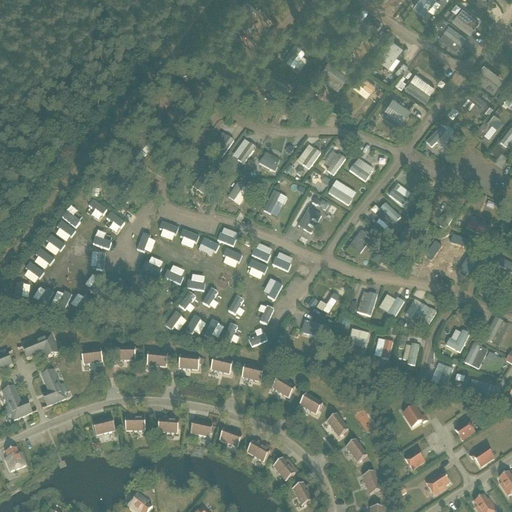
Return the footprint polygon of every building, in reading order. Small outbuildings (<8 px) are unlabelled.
[(417,0),(413,7),(420,12),(420,13),(423,15),(425,15),(428,11),(428,10),(428,9),(435,0),(417,0)] [(462,8),(457,15),(456,14),(452,20),(469,34),(479,21),(462,8)] [(451,11),(450,11),(446,16),(446,17),(450,20),(455,14),(451,11)] [(262,17),(262,18),(266,23),(270,20),(266,14),(262,17)] [(466,39),(448,25),(443,31),(444,32),(439,38),(456,51),(463,42),(464,42),(466,39)] [(332,40),(325,35),(321,40),(328,45),(332,40)] [(387,66),(402,47),(388,36),(373,55),(387,66)] [(295,43),(283,59),(294,67),(295,65),(300,69),(308,59),(303,55),(306,52),(295,43)] [(310,50),(314,53),(319,47),(314,44),(310,50)] [(338,89),(348,75),(347,75),(351,69),(344,64),(340,70),(328,61),(318,75),(338,89)] [(403,63),(399,68),(404,71),(404,72),(408,67),(403,63)] [(482,65),(473,78),(493,92),(502,79),(482,65)] [(268,74),(257,88),(272,99),(283,85),(268,74)] [(366,96),(375,84),(361,74),(352,86),(366,96)] [(425,103),(431,95),(429,94),(434,87),(415,74),(410,81),(405,88),(425,103)] [(395,85),(401,89),(406,83),(402,81),(405,77),(402,75),(395,85)] [(168,94),(184,107),(191,98),(175,85),(168,94)] [(378,88),(375,92),(380,96),(383,92),(378,88)] [(461,102),(478,115),(487,103),(470,90),(461,102)] [(502,102),(505,97),(500,93),(496,98),(502,102)] [(410,109),(401,103),(397,100),(393,97),(386,106),(385,105),(383,108),(385,109),(384,110),(388,112),(385,118),(397,125),(400,120),(402,121),(410,109)] [(483,110),(489,115),(493,109),(487,104),(483,110)] [(502,125),(497,121),(500,118),(493,112),(478,130),(486,136),(484,138),(489,142),(502,125)] [(459,132),(463,127),(457,121),(452,126),(459,132)] [(429,147),(432,148),(433,146),(444,151),(454,130),(440,123),(429,147)] [(377,128),(371,124),(368,129),(374,133),(377,128)] [(499,144),(511,154),(511,153),(511,129),(499,144)] [(223,159),(235,142),(222,134),(211,151),(223,159)] [(453,148),(458,144),(454,139),(449,144),(453,148)] [(243,166),(256,149),(244,141),(232,157),(243,166)] [(296,163),(308,172),(320,155),(308,146),(296,163)] [(290,147),(285,153),(290,157),(295,151),(290,147)] [(206,160),(210,156),(205,152),(201,156),(206,160)] [(356,158),(360,161),(364,156),(359,153),(356,158)] [(127,158),(121,154),(117,161),(123,164),(127,158)] [(328,168),(337,158),(333,154),(324,164),(328,168)] [(336,159),(326,173),(333,177),(342,164),(336,159)] [(356,160),(349,173),(365,182),(373,169),(356,160)] [(295,172),(289,168),(285,172),(291,177),(295,172)] [(300,170),(296,175),(302,179),(306,174),(300,170)] [(193,188),(203,196),(215,179),(205,172),(193,188)] [(106,197),(118,205),(133,181),(122,174),(106,197)] [(330,182),(325,178),(321,184),(327,187),(330,182)] [(248,184),(245,189),(250,193),(254,188),(256,184),(251,180),(248,184)] [(348,207),(356,194),(336,182),(328,194),(348,207)] [(244,187),(238,184),(229,198),(235,202),(243,189),(244,187)] [(259,191),(263,194),(267,192),(268,187),(264,185),(260,187),(259,191)] [(402,207),(411,195),(397,185),(388,197),(402,207)] [(100,190),(92,190),(92,198),(99,199),(100,190)] [(262,211),(276,219),(287,199),(274,191),(262,211)] [(87,208),(101,216),(104,210),(91,202),(87,208)] [(322,202),(319,208),(325,212),(329,206),(322,202)] [(384,204),(374,217),(392,230),(401,217),(384,204)] [(417,211),(411,206),(408,211),(409,212),(414,215),(417,211)] [(61,217),(74,231),(80,225),(72,217),(76,213),(71,207),(61,217)] [(307,209),(297,227),(310,235),(321,216),(307,209)] [(97,222),(101,217),(93,212),(90,217),(97,222)] [(115,235),(124,223),(110,213),(105,220),(112,224),(108,230),(115,235)] [(466,230),(486,239),(489,232),(488,231),(491,224),(472,216),(466,230)] [(71,239),(76,232),(60,222),(55,228),(71,239)] [(176,236),(179,230),(161,223),(158,230),(162,231),(159,237),(171,242),(173,235),(176,236)] [(417,236),(405,229),(393,251),(404,257),(417,236)] [(58,231),(55,236),(65,243),(69,238),(58,231)] [(182,239),(179,246),(191,250),(193,243),(197,244),(200,237),(181,231),(179,238),(182,239)] [(395,233),(389,231),(386,236),(392,239),(395,233)] [(112,245),(102,241),(104,234),(96,232),(91,245),(109,251),(112,245)] [(216,243),(232,247),(235,234),(228,233),(227,237),(218,234),(216,243)] [(350,248),(360,256),(371,242),(366,238),(367,237),(362,233),(350,248)] [(147,241),(149,237),(141,234),(136,250),(150,255),(154,243),(147,241)] [(430,234),(423,237),(426,243),(432,240),(430,234)] [(111,244),(113,238),(105,235),(103,241),(111,244)] [(50,236),(45,243),(61,253),(65,246),(50,236)] [(206,254),(212,258),(218,246),(203,239),(200,245),(208,249),(206,254)] [(43,250),(54,257),(58,252),(47,245),(43,250)] [(264,248),(262,253),(254,249),(251,256),(265,263),(271,251),(264,248)] [(35,256),(49,267),(54,261),(40,250),(35,256)] [(221,264),(233,269),(236,263),(239,264),(243,257),(227,250),(221,264)] [(97,263),(91,263),(91,269),(104,270),(104,254),(97,254),(97,263)] [(286,272),(291,259),(285,257),(283,261),(274,258),(271,267),(286,272)] [(142,270),(156,277),(162,264),(148,258),(142,270)] [(33,264),(44,272),(48,267),(37,259),(33,264)] [(265,276),(268,268),(251,261),(247,268),(265,276)] [(30,264),(22,277),(35,285),(43,273),(30,264)] [(294,274),(300,275),(303,265),(297,264),(294,274)] [(170,267),(165,280),(182,287),(184,279),(181,278),(184,272),(170,267)] [(249,270),(247,276),(259,281),(261,275),(249,270)] [(84,288),(97,295),(104,282),(91,275),(84,288)] [(190,276),(188,290),(205,292),(205,285),(202,285),(203,278),(190,276)] [(130,303),(139,304),(141,280),(132,279),(131,290),(125,289),(124,301),(130,302),(130,303)] [(271,289),(267,299),(276,302),(281,286),(269,281),(267,288),(271,289)] [(22,286),(20,299),(27,300),(29,287),(22,286)] [(39,287),(32,301),(44,308),(52,294),(39,287)] [(217,305),(212,302),(217,294),(211,289),(202,304),(213,311),(217,305)] [(71,298),(57,291),(51,306),(64,312),(71,298)] [(363,316),(372,318),(376,296),(367,294),(363,316)] [(69,306),(79,315),(89,304),(79,295),(69,306)] [(317,310),(329,318),(340,299),(334,296),(327,307),(321,304),(317,310)] [(386,296),(378,309),(394,320),(404,303),(396,298),(394,301),(386,296)] [(243,312),(239,310),(243,301),(234,297),(228,313),(240,318),(243,312)] [(313,300),(308,306),(314,310),(319,304),(313,300)] [(420,327),(430,310),(414,301),(404,318),(420,327)] [(169,313),(174,306),(170,303),(165,310),(169,313)] [(358,306),(352,303),(349,313),(355,315),(358,306)] [(263,307),(257,322),(267,326),(273,311),(263,307)] [(175,313),(165,325),(177,334),(186,322),(175,313)] [(204,322),(191,318),(186,332),(200,336),(204,322)] [(497,347),(509,327),(494,319),(483,339),(497,347)] [(344,321),(340,327),(346,330),(350,324),(344,321)] [(217,341),(222,327),(209,322),(204,336),(217,341)] [(324,342),(328,330),(305,323),(301,335),(324,342)] [(379,324),(376,330),(383,333),(386,327),(379,324)] [(228,325),(222,341),(230,344),(236,328),(228,325)] [(250,349),(266,343),(260,330),(254,333),(256,338),(247,342),(250,349)] [(348,346),(366,351),(370,335),(351,331),(348,346)] [(328,333),(326,341),(331,343),(334,335),(328,333)] [(463,333),(462,333),(457,344),(450,340),(446,347),(460,355),(470,337),(469,336),(469,335),(464,333),(463,333)] [(39,338),(45,352),(48,359),(59,355),(51,336),(45,339),(43,336),(39,338)] [(45,352),(39,338),(36,339),(37,342),(22,348),(27,359),(45,352)] [(389,362),(394,344),(379,339),(374,357),(389,362)] [(465,365),(479,371),(488,353),(474,346),(465,365)] [(116,350),(116,362),(136,363),(136,357),(139,357),(139,351),(116,350)] [(337,360),(339,353),(333,351),(331,358),(337,360)] [(82,355),(83,367),(103,364),(102,359),(106,358),(105,352),(82,355)] [(0,370),(12,366),(8,354),(0,357),(0,370)] [(492,363),(494,356),(488,354),(485,360),(492,363)] [(148,355),(147,367),(167,369),(168,363),(171,364),(172,358),(148,355)] [(180,358),(179,370),(199,372),(199,367),(203,367),(203,361),(180,358)] [(214,360),(211,372),(230,377),(232,371),(235,372),(236,366),(214,360)] [(438,365),(430,384),(445,390),(453,371),(438,365)] [(245,368),(242,379),(261,384),(263,379),(266,379),(268,374),(245,368)] [(50,395),(65,389),(63,386),(60,387),(54,372),(43,377),(50,395)] [(278,380),(272,390),(289,400),(292,396),(295,397),(298,392),(278,380)] [(472,382),(468,395),(488,400),(491,387),(472,382)] [(6,413),(21,407),(13,389),(2,394),(8,408),(5,410),(6,413)] [(65,389),(50,395),(43,398),(48,409),(66,401),(63,394),(66,393),(65,389)] [(306,396),(300,407),(317,417),(320,412),(323,414),(326,409),(306,396)] [(493,402),(498,405),(501,399),(496,397),(493,402)] [(28,404),(21,407),(6,413),(8,417),(11,416),(14,423),(33,415),(28,404)] [(421,418),(415,409),(404,416),(412,429),(422,423),(423,424),(427,421),(423,416),(421,418)] [(327,424),(339,439),(343,436),(346,439),(350,435),(336,416),(327,424)] [(126,433),(146,433),(145,417),(129,417),(130,421),(126,421),(126,433)] [(158,434),(178,436),(179,420),(163,419),(163,422),(159,422),(158,434)] [(96,438),(116,433),(113,421),(104,423),(104,420),(98,421),(99,425),(94,426),(96,438)] [(191,435),(210,440),(213,428),(204,426),(205,423),(199,421),(198,425),(193,424),(191,435)] [(475,435),(467,424),(455,432),(462,443),(475,435)] [(224,431),(220,443),(238,450),(243,438),(234,435),(236,432),(230,430),(229,433),(224,431)] [(356,442),(346,449),(358,465),(363,462),(365,464),(369,461),(356,442)] [(253,444),(247,454),(265,464),(272,451),(258,443),(256,446),(253,444)] [(475,453),(470,457),(473,461),(475,460),(481,469),(494,460),(487,449),(477,456),(475,453)] [(10,466),(9,467),(12,475),(26,470),(22,457),(20,458),(17,450),(6,454),(10,466)] [(405,461),(412,472),(424,464),(417,453),(405,461)] [(283,461),(273,468),(286,484),(298,474),(288,461),(285,464),(283,461)] [(375,494),(377,498),(382,496),(374,474),(363,478),(370,497),(375,494)] [(507,498),(511,495),(511,477),(509,474),(499,480),(502,485),(500,486),(507,498)] [(426,484),(435,497),(446,490),(445,488),(450,485),(444,475),(435,481),(434,479),(426,484)] [(303,485),(293,491),(302,509),(316,501),(308,487),(305,489),(303,485)] [(399,491),(403,497),(407,494),(403,488),(399,491)] [(129,508),(134,511),(150,511),(153,509),(144,502),(145,501),(138,495),(129,508)] [(475,510),(476,511),(497,511),(490,501),(488,502),(485,497),(474,504),(477,509),(475,510)]
